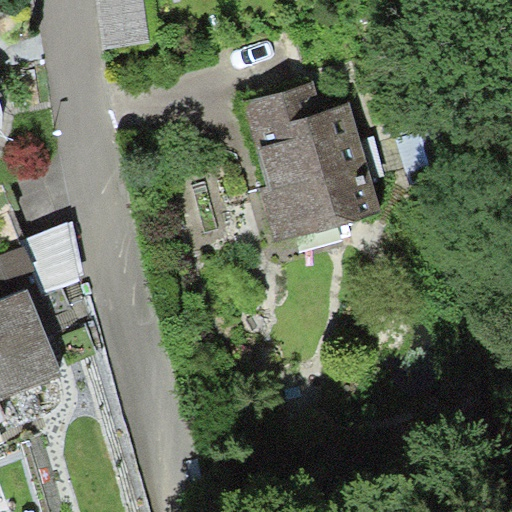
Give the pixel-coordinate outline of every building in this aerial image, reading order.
[(97,0),(104,48),(149,43),(143,0),(97,0)] [(313,81),(243,101),(268,185),(260,188),(275,239),(382,209),(351,103),(322,111),(313,81)] [(73,221),(22,237),(26,246),(37,276),(44,292),(81,279),(80,274),(84,274),(73,221)] [(0,254),(0,287),(37,276),(26,246),(0,254)] [(43,326),(28,289),(0,299),(0,399),(63,375),(43,326)]
